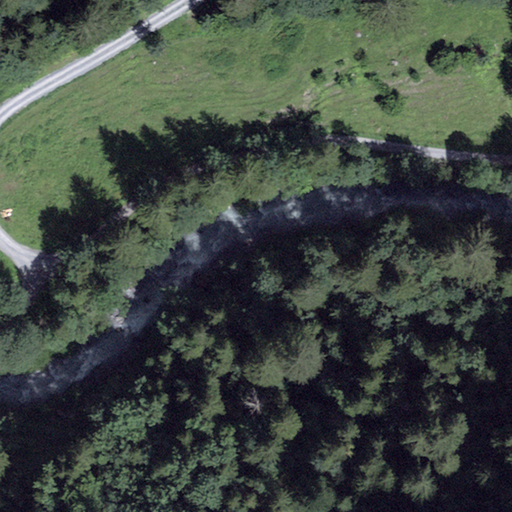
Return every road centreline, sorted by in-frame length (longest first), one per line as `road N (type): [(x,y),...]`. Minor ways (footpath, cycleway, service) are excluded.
road 1 (track): [(47,278),(152,186),(207,159),(325,138),(511,158)]
road 2 (track): [(191,0),(0,119)]
